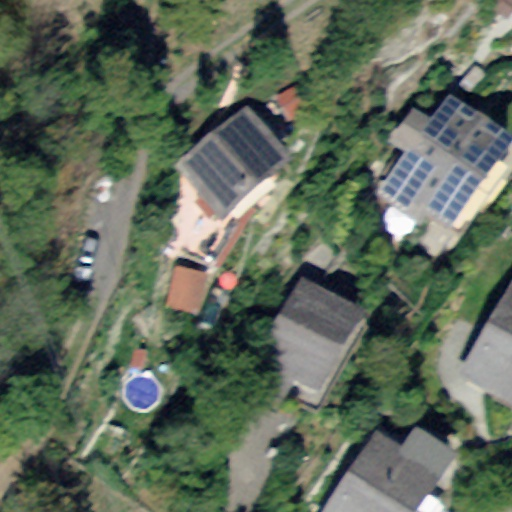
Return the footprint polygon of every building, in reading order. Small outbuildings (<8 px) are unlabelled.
[(284,162),(233,98),(164,153),(215,217),(284,162)] [(430,125),(408,111),(386,145),(403,156),(377,197),(445,240),(507,142),(444,102),(430,125)] [(359,317),(295,277),(248,352),(312,392),(359,317)] [(511,287),(505,283),(444,373),(511,418),(511,287)] [(412,511),(446,462),(371,413),(304,511),(412,511)]
